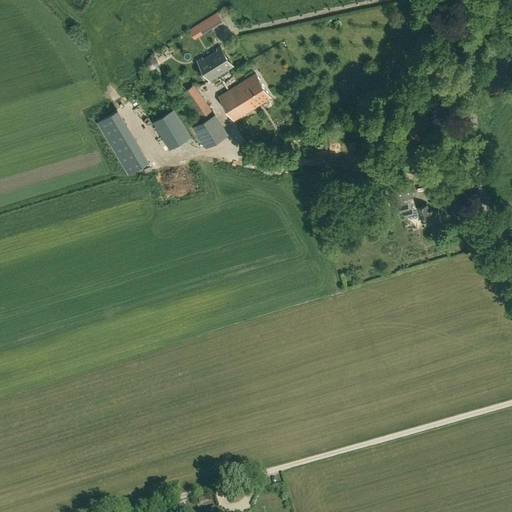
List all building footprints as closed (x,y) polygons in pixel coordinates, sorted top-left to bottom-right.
[(199,32),(201,35),(223,22),(218,13),(188,32),(191,37),(199,32)] [(218,49),(219,50),(205,59),(204,57),(199,61),(211,81),(234,66),(222,46),(218,49)] [(151,68),(158,74),(162,70),(155,64),(151,68)] [(272,98),(257,74),(220,96),(235,120),(272,98)] [(176,107),(154,121),(170,148),(192,135),(176,107)] [(231,130),(224,121),(219,125),(214,119),(200,130),(211,145),(231,130)] [(305,128),(304,126),(300,127),(298,122),(293,124),(295,132),(305,128)] [(426,225),(442,221),(440,210),(433,212),(433,209),(429,210),(428,204),(416,207),(413,194),(398,198),(401,212),(405,211),(406,216),(409,215),(410,217),(423,214),(426,225)] [(381,205),(380,196),(371,198),(372,206),(381,205)]
